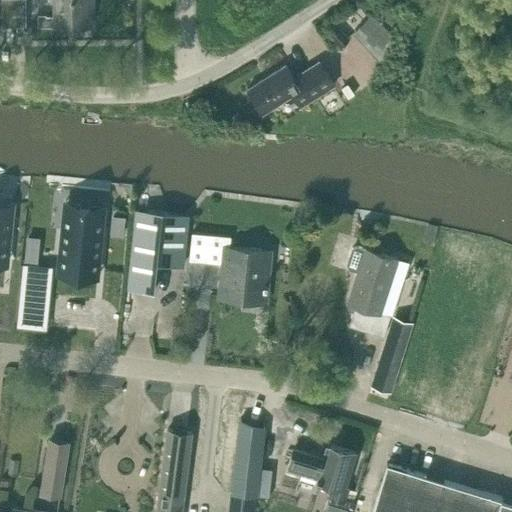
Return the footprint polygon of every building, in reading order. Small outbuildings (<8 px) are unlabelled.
[(2,0),(2,25),(15,25),(14,0),(2,0)] [(14,0),(15,25),(26,25),(25,0),(14,0)] [(94,10),(94,0),(54,0),(54,16),(46,16),(46,15),(39,15),(39,27),(55,27),(55,25),(91,25),(91,10),(94,10)] [(387,6),(380,15),(395,27),(402,17),(387,6)] [(395,34),(370,12),(353,31),(380,60),(395,34)] [(340,47),(350,38),(334,22),(324,31),(340,47)] [(247,88),(262,113),(293,93),(300,105),(334,85),(319,61),(294,77),(286,64),(247,88)] [(104,216),(89,215),(90,210),(66,207),(59,269),(98,273),(104,216)] [(137,209),(129,288),(154,291),(157,263),(182,265),(188,214),(187,214),(168,212),(137,209)] [(438,229),(429,226),(425,240),(434,242),(438,229)] [(273,250),(266,249),(230,246),(231,235),(192,231),(189,259),(223,263),(220,296),(268,301),(273,250)] [(353,247),(348,263),(350,268),(358,270),(348,302),(355,304),(349,324),(384,335),(391,314),(381,311),(398,258),(366,248),(357,245),(353,247)] [(19,324),(43,327),(49,267),(25,264),(19,324)] [(377,364),(372,381),(388,386),(394,369),(400,370),(415,322),(407,320),(394,316),(393,315),(377,364)] [(233,493),(256,496),(258,480),(258,479),(259,479),(261,468),(265,429),(240,421),(234,476),(235,476),(233,493)] [(192,431),(168,428),(158,507),(157,511),(181,511),(182,511),(192,431)] [(41,491),(61,494),(69,441),(49,437),(41,491)] [(293,448),(287,469),(315,477),(315,479),(320,481),(320,479),(333,483),(329,495),(323,511),(350,511),(357,491),(347,488),(347,487),(345,486),(356,452),(331,444),(327,459),(293,448)] [(10,459),(8,475),(17,476),(19,460),(10,459)] [(511,511),(511,500),(388,461),(371,511),(511,511)] [(258,480),(256,496),(269,497),(272,469),(261,468),(259,479),(258,479),(258,480)] [(254,511),(256,496),(233,493),(230,511),(254,511)]
